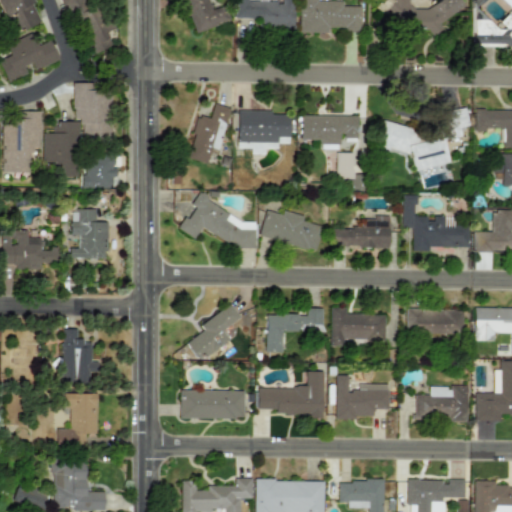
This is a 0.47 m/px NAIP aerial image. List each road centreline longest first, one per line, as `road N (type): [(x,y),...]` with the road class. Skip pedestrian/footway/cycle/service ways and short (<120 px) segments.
road 1 (tertiary): [(141,511),(145,0)]
road 2 (residential): [(142,438),(511,440)]
road 3 (residential): [(143,266),(511,268)]
road 4 (residential): [(145,54),(164,61),(511,68)]
road 5 (residential): [(0,294),(143,296)]
